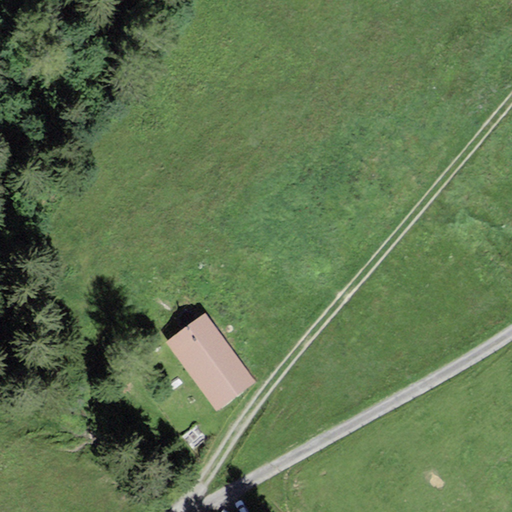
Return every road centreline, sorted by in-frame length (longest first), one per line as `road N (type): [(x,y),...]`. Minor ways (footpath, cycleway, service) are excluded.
road 1 (track): [(181,511),(293,353),(511,97)]
road 2 (track): [(511,330),(396,405),(182,511)]
